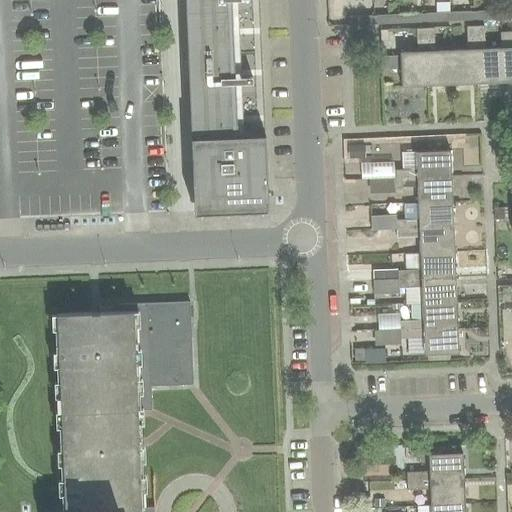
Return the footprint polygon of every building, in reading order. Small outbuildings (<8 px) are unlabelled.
[(185,0),(194,212),(194,214),(268,211),(259,0),(185,0)] [(499,20),(511,19),(511,9),(499,10),(499,20)] [(499,10),(477,11),(477,21),(499,20),(499,10)] [(448,12),(427,13),(427,23),(448,22),(448,12)] [(448,22),(471,21),(471,12),(448,12),(448,22)] [(397,14),(376,15),(377,25),(398,24),(397,14)] [(398,24),(421,23),(421,14),(397,14),(398,24)] [(348,17),(348,26),(371,25),(370,16),(348,17)] [(483,26),(473,27),(476,84),(501,83),(499,48),(484,48),(483,26)] [(466,49),(448,50),(450,85),(476,84),(473,27),(465,27),(466,49)] [(433,28),(422,29),(425,86),(450,85),(448,50),(434,51),(433,28)] [(425,86),(422,29),(415,29),(416,51),(398,52),(398,56),(398,68),(399,87),(425,86)] [(511,31),(499,32),(499,48),(511,47),(511,31)] [(511,47),(499,48),(501,83),(511,82),(511,47)] [(398,56),(381,57),(382,69),(398,68),(398,56)] [(348,145),(348,158),(365,158),(365,145),(348,145)] [(402,154),(403,170),(394,170),(394,180),(451,178),(450,151),(417,153),(402,154)] [(418,204),(452,203),(451,178),(394,180),(394,188),(418,187),(418,204)] [(396,229),(453,227),(452,203),(418,204),(419,220),(396,221),(396,215),(370,216),(371,230),(396,229)] [(504,208),(494,208),(494,220),(505,219),(504,208)] [(453,227),(396,229),(396,239),(420,238),(421,254),(454,253),(453,227)] [(398,279),(455,277),(454,253),(421,254),(421,271),(398,272),(398,279)] [(455,277),(398,279),(373,281),(373,295),(399,294),(399,289),(421,288),(422,304),(456,303),(455,277)] [(55,316),(63,511),(127,511),(128,511),(141,511),(137,413),(151,412),(150,388),(192,386),(189,303),(117,306),(117,313),(55,316)] [(456,303),(422,304),(423,321),(399,322),(400,330),(457,328),(456,303)] [(400,330),(400,339),(424,338),(424,355),(458,354),(457,328),(400,330)] [(354,350),(354,361),(364,361),(363,349),(354,350)] [(385,349),(375,350),(376,364),(386,364),(385,349)] [(381,446),(369,446),(370,459),(381,458),(381,446)] [(405,473),(405,482),(462,480),(461,453),(427,455),(428,471),(405,473)] [(428,489),(429,506),(463,504),(462,480),(405,482),(391,483),(391,491),(428,489)]
